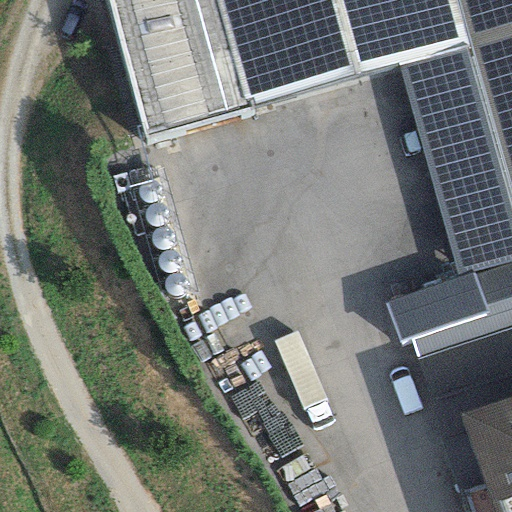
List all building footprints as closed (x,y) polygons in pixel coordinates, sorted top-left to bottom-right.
[(511,0),(105,0),(147,149),(466,56),(511,215),(511,0)] [(511,275),(511,215),(466,56),(395,75),(458,292),(511,275)] [(511,336),(511,275),(458,292),(385,314),(397,352),(411,348),(419,365),(511,336)] [(511,336),(419,365),(443,440),(460,435),(511,418),(511,336)] [(511,511),(511,418),(460,435),(485,511),(511,511)]
